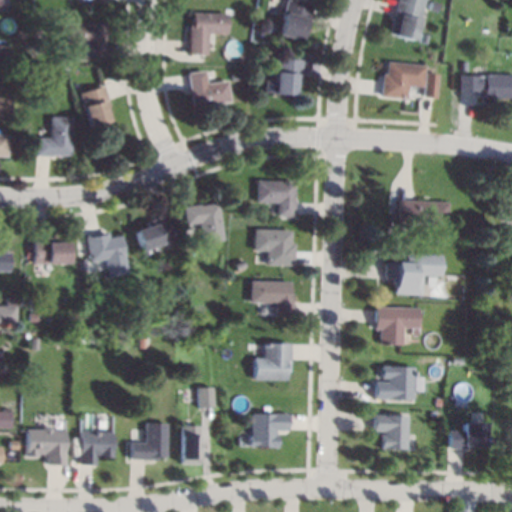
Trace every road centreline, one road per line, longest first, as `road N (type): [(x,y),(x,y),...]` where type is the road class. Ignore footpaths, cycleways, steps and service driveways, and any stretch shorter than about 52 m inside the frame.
road 1 (residential): [(0,197),(82,197),(254,139),(335,136),(511,151)]
road 2 (residential): [(511,492),(326,489),(128,507),(0,507)]
road 3 (residential): [(350,0),(335,136),(326,489)]
road 4 (residential): [(146,0),(148,98),(171,163)]
